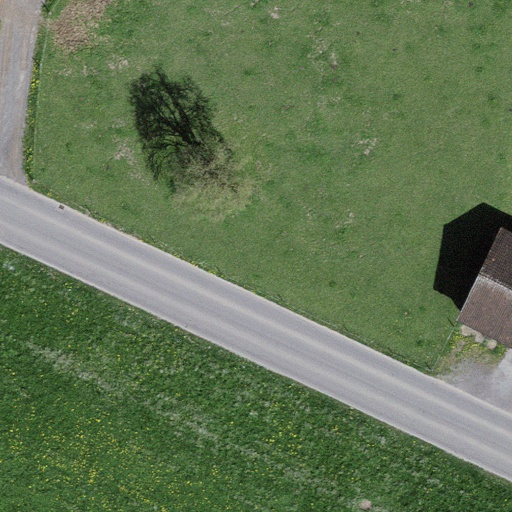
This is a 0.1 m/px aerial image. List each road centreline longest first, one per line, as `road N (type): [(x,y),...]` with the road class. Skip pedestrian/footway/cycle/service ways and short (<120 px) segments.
road 1 (tertiary): [(511,447),(0,206)]
road 2 (track): [(0,195),(23,0)]
